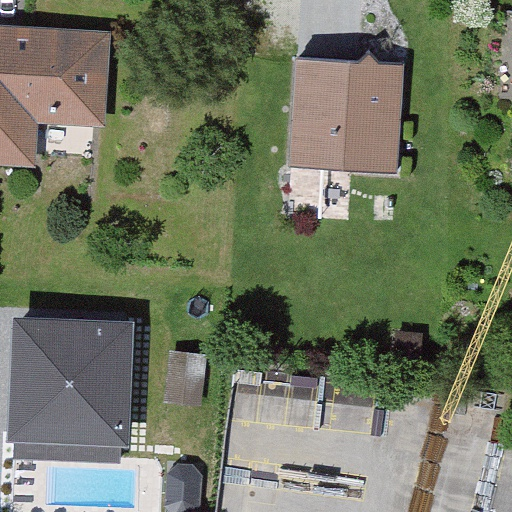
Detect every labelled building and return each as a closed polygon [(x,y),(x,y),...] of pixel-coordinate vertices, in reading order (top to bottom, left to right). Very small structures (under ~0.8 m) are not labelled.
[(0,31),(0,168),(37,170),(39,126),(106,130),(112,38),(0,31)] [(299,64),(294,174),(402,179),(407,69),(299,64)] [(133,317),(14,313),(10,437),(128,442),(133,317)] [(424,335),(397,332),(394,359),(421,362),(424,335)] [(206,353),(170,351),(166,398),(202,401),(206,353)]
